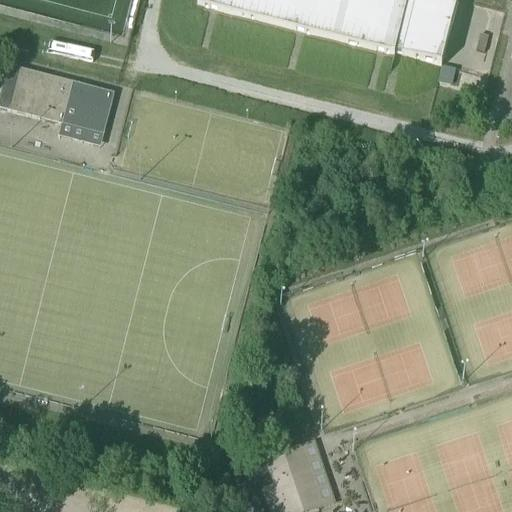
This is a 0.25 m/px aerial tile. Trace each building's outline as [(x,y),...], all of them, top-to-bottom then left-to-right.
[(198,0),(197,7),(208,10),(216,12),(294,32),(304,34),(374,52),(383,55),(391,56),(394,57),(395,54),(402,56),(401,59),(441,69),(458,0),(198,0)] [(0,99),(0,112),(104,139),(104,138),(114,97),(85,90),(85,89),(72,86),(71,90),(20,77),(22,73),(8,69),(0,99)] [(281,416),(260,424),(268,446),(289,439),(281,416)] [(252,468),(266,511),(308,511),(321,508),(302,452),(252,468)] [(236,477),(225,480),(229,491),(239,487),(236,477)]
